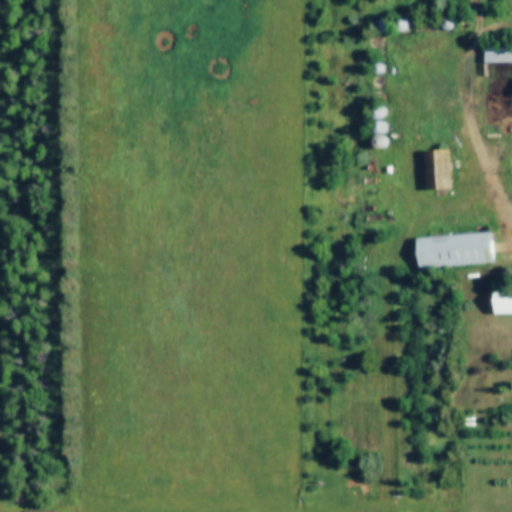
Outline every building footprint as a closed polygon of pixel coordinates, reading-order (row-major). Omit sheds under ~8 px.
[(441,30),(445,29),(447,26),(447,22),(445,19),(441,17),(437,19),(435,22),(435,26),(437,29),(441,30)] [(377,31),(381,30),(383,27),(383,23),(381,20),(377,18),(373,20),(371,23),(371,27),(373,30),(377,31)] [(395,31),(398,30),(401,26),(401,23),(398,19),(395,18),(391,19),(389,23),(389,26),(391,30),(395,31)] [(511,63),(476,63),(476,43),(511,43),(511,63)] [(369,75),(373,73),(375,70),(375,66),(373,63),(369,62),(366,63),(363,66),(363,70),(366,73),(369,75)] [(373,120),(376,119),(379,116),(379,112),(376,109),(373,108),(369,109),(367,112),(367,116),(369,119),(373,120)] [(373,135),(377,134),(379,131),(379,127),(377,123),(373,122),(369,123),(367,127),(367,131),(369,134),(373,135)] [(373,150),(377,149),(379,145),(379,142),(377,138),(373,137),(370,138),(367,142),(367,145),(370,149),(373,150)] [(418,152),(444,151),(446,191),(419,192),(418,152)] [(411,239),(483,234),(485,264),(413,269),(411,239)] [(489,288),(511,288),(511,316),(489,316),(489,288)]
